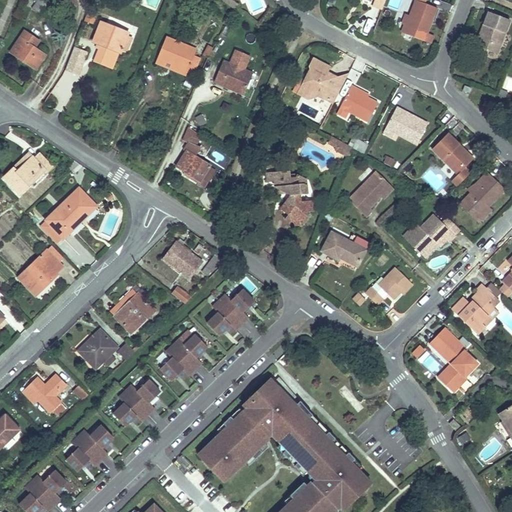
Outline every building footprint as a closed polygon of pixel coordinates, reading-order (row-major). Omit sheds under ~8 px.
[(42,0),(37,0),(33,9),(39,13),(46,2),(42,0)] [(232,0),(221,0),(235,11),(239,5),(232,0)] [(374,0),(373,5),(383,9),(386,0),(374,0)] [(405,25),(402,32),(431,43),(434,35),(428,33),(431,25),(427,24),(429,19),(434,16),(437,8),(416,0),(410,15),(406,14),(402,24),(405,25)] [(227,25),(235,11),(231,9),(224,23),(227,25)] [(89,11),(86,21),(94,24),(97,13),(89,11)] [(479,36),(476,45),(498,53),(510,20),(489,12),(484,25),(487,26),(482,38),(479,36)] [(129,33),(102,22),(94,41),(100,43),(102,44),(100,49),(97,56),(114,63),(119,51),(121,51),(123,48),(127,38),(129,33)] [(25,31),(11,52),(34,68),(44,54),(35,48),(32,45),(36,38),(25,31)] [(167,37),(156,63),(164,66),(166,62),(188,71),(189,70),(195,56),(197,50),(167,37)] [(36,38),(32,45),(35,48),(40,41),(36,38)] [(132,40),(127,38),(123,48),(128,50),(132,40)] [(209,45),(204,56),(208,58),(214,48),(209,45)] [(213,60),(220,47),(216,45),(214,48),(208,58),(213,60)] [(64,71),(79,77),(89,53),(74,47),(64,71)] [(44,54),(34,68),(37,69),(46,55),(44,54)] [(112,67),(114,63),(97,56),(96,61),(112,67)] [(195,56),(189,70),(195,73),(200,59),(195,56)] [(310,72),(299,93),(309,98),(313,90),(321,94),(320,96),(334,102),(344,82),(330,75),(328,80),(325,78),(327,73),(330,68),(312,59),(309,67),(310,72)] [(244,94),(253,74),(223,61),(215,82),(244,94)] [(166,62),(164,66),(187,75),(188,71),(166,62)] [(352,85),(340,107),(368,122),(379,102),(369,97),(359,92),(360,89),(352,85)] [(226,102),(224,109),(234,112),(236,106),(226,102)] [(397,107),(386,127),(387,128),(396,133),(417,144),(428,123),(416,117),(415,120),(403,114),(405,111),(397,107)] [(405,111),(403,114),(415,120),(416,117),(405,111)] [(201,114),(194,119),(200,128),(207,123),(201,114)] [(195,148),(201,135),(188,127),(183,138),(183,140),(195,148)] [(387,128),(384,132),(394,137),(396,133),(387,128)] [(448,133),(433,149),(459,174),(474,159),(463,148),(461,151),(457,147),(460,145),(448,133)] [(337,147),(338,145),(340,146),(343,142),(332,136),(329,143),(337,147)] [(338,145),(337,147),(339,148),(338,150),(350,157),(354,147),(343,142),(340,146),(338,145)] [(187,151),(177,166),(185,171),(192,176),(191,178),(205,187),(213,174),(208,171),(210,167),(211,166),(187,151)] [(14,168),(18,172),(33,157),(30,153),(14,168)] [(14,168),(5,178),(21,194),(45,171),(47,173),(53,167),(40,154),(35,159),(33,157),(18,172),(14,168)] [(391,169),(395,162),(386,156),(382,163),(391,169)] [(298,175),(296,177),(291,178),(291,175),(290,171),(275,172),(275,181),(276,187),(280,189),(281,193),(289,193),(292,195),(288,201),(282,208),(289,214),(286,219),(293,225),(297,220),(301,224),(307,216),(307,212),(316,211),(314,200),(310,201),(307,198),(305,202),(302,202),(301,195),(308,194),(307,185),(304,184),(306,179),(298,175)] [(377,171),(349,200),(366,217),(373,210),(371,208),(382,197),(392,186),(377,171)] [(267,173),(268,181),(275,181),(275,172),(267,173)] [(472,193),(460,205),(465,209),(472,211),(479,217),(489,206),(506,189),(488,172),(477,184),(479,186),(472,193)] [(477,184),(468,190),(472,193),(479,186),(477,184)] [(392,186),(382,197),(384,199),(394,188),(392,186)] [(53,214),(47,220),(47,221),(64,238),(97,207),(80,188),(61,206),(64,209),(56,217),(53,214)] [(61,206),(53,214),(56,217),(64,209),(61,206)] [(472,211),(465,209),(479,223),(492,209),(489,206),(479,217),(472,211)] [(421,227),(407,241),(423,255),(436,242),(438,244),(439,246),(447,238),(449,241),(455,235),(454,234),(459,228),(449,218),(443,223),(435,215),(422,228),(421,227)] [(47,221),(41,226),(58,243),(64,238),(47,221)] [(418,224),(404,238),(407,241),(421,227),(418,224)] [(332,232),(322,251),(338,260),(340,257),(358,267),(367,250),(332,232)] [(178,241),(164,260),(170,265),(171,263),(191,278),(203,263),(183,248),(184,246),(178,241)] [(423,255),(425,257),(438,244),(436,242),(423,255)] [(48,251),(59,262),(63,258),(53,247),(48,251)] [(36,296),(59,274),(57,273),(63,267),(59,262),(48,251),(47,250),(19,277),(36,296)] [(216,254),(203,271),(208,275),(213,269),(214,271),(223,260),(216,254)] [(511,257),(508,261),(511,265),(511,272),(502,282),(505,285),(500,290),(507,297),(511,291),(511,257)] [(505,275),(511,271),(505,263),(499,268),(505,275)] [(396,268),(379,285),(388,294),(394,299),(401,292),(403,289),(406,292),(413,284),(396,268)] [(377,283),(372,287),(383,299),(388,294),(379,285),(377,283)] [(464,298),(452,310),(478,334),(486,326),(482,323),(489,316),(487,314),(494,307),(500,300),(483,284),(476,291),(478,293),(480,294),(471,304),(469,302),(464,298)] [(186,303),(191,297),(179,287),(174,294),(186,303)] [(372,287),(366,293),(377,305),(383,299),(372,287)] [(123,309),(115,316),(132,334),(156,311),(139,293),(138,294),(133,290),(118,304),(123,309)] [(255,302),(243,290),(232,300),(227,295),(220,301),(243,325),(250,318),(244,313),(255,302)] [(359,293),(353,299),(360,305),(366,299),(359,293)] [(480,294),(478,293),(469,302),(471,304),(480,294)] [(219,313),(208,324),(220,336),(231,326),(236,331),(243,325),(220,301),(214,308),(219,313)] [(111,312),(115,316),(123,309),(118,304),(111,312)] [(482,323),(486,326),(499,312),(494,307),(487,314),(489,316),(482,323)] [(445,327),(430,343),(439,352),(442,350),(454,361),(451,364),(455,367),(442,381),(453,393),(467,379),(465,377),(478,363),(465,351),(467,349),(445,327)] [(101,330),(79,351),(96,369),(104,360),(110,355),(118,347),(101,330)] [(208,347),(196,335),(185,346),(180,340),(173,346),(196,370),(203,363),(197,358),(208,347)] [(127,343),(118,351),(127,361),(136,352),(127,343)] [(421,345),(417,349),(421,353),(425,349),(421,345)] [(172,358),(161,369),(173,381),(184,371),(189,376),(196,370),(173,346),(167,353),(172,358)] [(442,350),(439,352),(451,364),(454,361),(442,350)] [(110,355),(104,360),(109,365),(115,359),(110,355)] [(455,367),(451,364),(438,378),(442,381),(455,367)] [(38,377),(27,388),(29,389),(25,393),(35,402),(38,399),(51,413),(53,411),(58,416),(67,408),(62,403),(62,402),(56,396),(68,385),(57,374),(46,385),(38,377)] [(310,412),(279,377),(274,382),(306,415),(310,412)] [(274,382),(270,379),(261,387),(265,391),(274,382)] [(161,392),(149,380),(138,391),(133,385),(126,392),(149,415),(156,409),(150,403),(161,392)] [(335,511),(342,505),(360,488),(368,480),(360,472),(352,463),(355,459),(349,453),(345,456),(332,442),(336,439),(329,432),(325,436),(309,419),(313,416),(310,412),(306,415),(274,382),(265,391),(261,387),(249,399),(253,403),(234,421),(231,417),(223,424),(227,428),(220,435),(202,452),(211,462),(207,465),(215,473),(219,470),(228,479),(246,462),(252,456),(255,460),(263,453),(259,449),(265,443),(266,442),(265,441),(270,436),(274,432),(280,438),(277,440),(281,444),(286,450),(283,453),(288,459),(292,456),(298,462),(295,466),(298,470),(302,466),(308,472),(311,475),(313,472),(319,479),(316,482),(310,488),(309,486),(308,486),(301,493),(298,489),(290,496),(294,500),(288,505),(281,511),(335,511)] [(80,385),(74,391),(83,400),(89,394),(80,385)] [(125,403),(114,414),(126,427),(137,416),(142,422),(149,415),(126,392),(120,398),(125,403)] [(249,399),(231,417),(234,421),(253,403),(249,399)] [(504,421),(505,420),(511,430),(511,405),(499,414),(504,421)] [(6,415),(0,421),(0,448),(20,430),(6,415)] [(329,432),(313,416),(309,419),(325,436),(329,432)] [(454,419),(450,424),(457,431),(461,427),(454,419)] [(511,436),(511,430),(505,420),(504,421),(503,422),(511,436)] [(223,424),(216,431),(220,435),(227,428),(223,424)] [(114,438),(103,425),(91,436),(86,431),(79,437),(102,460),(109,454),(103,448),(114,438)] [(270,436),(276,442),(277,440),(280,438),(274,432),(270,436)] [(467,432),(461,436),(466,442),(471,438),(467,432)] [(78,449),(67,460),(79,472),(90,461),(95,467),(102,460),(79,437),(73,443),(78,449)] [(349,453),(336,439),(332,442),(345,456),(349,453)] [(263,453),(269,447),(265,443),(259,449),(263,453)] [(281,444),(277,448),(283,453),(286,450),(281,444)] [(202,452),(198,456),(207,465),(211,462),(202,452)] [(195,466),(183,455),(174,464),(186,475),(195,466)] [(246,462),(250,466),(255,460),(252,456),(246,462)] [(292,456),(288,459),(295,466),(298,462),(292,456)] [(360,472),(364,468),(355,459),(352,463),(360,472)] [(298,470),(304,475),(308,472),(302,466),(298,470)] [(68,483),(56,470),(44,481),(39,476),(33,482),(55,506),(62,499),(57,493),(68,483)] [(215,473),(224,483),(228,479),(219,470),(215,473)] [(311,475),(309,476),(316,482),(319,479),(313,472),(311,475)] [(360,488),(364,492),(372,484),(368,480),(360,488)] [(31,494),(20,505),(27,511),(37,511),(43,507),(48,511),(55,506),(33,482),(26,488),(31,494)] [(308,486),(304,483),(298,489),(301,493),(308,486)] [(290,496),(285,502),(288,505),(294,500),(290,496)]
